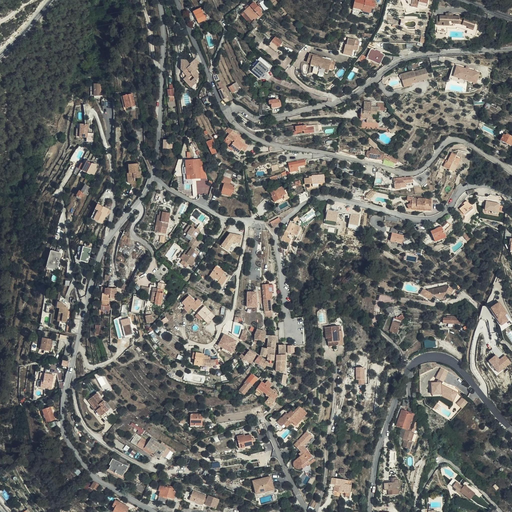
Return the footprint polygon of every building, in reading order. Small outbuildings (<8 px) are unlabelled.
[(362,11),(372,13),(373,8),(375,8),(376,2),(374,1),(372,1),(372,0),(354,0),(353,7),(363,10),(362,11)] [(242,11),(250,20),(253,17),(255,19),(257,16),(258,17),(261,14),(259,11),(261,9),(253,1),(242,11)] [(197,11),(193,12),(194,14),(197,20),(199,23),(208,20),(206,16),(205,17),(201,9),(197,11)] [(462,23),(461,16),(455,16),(455,12),(448,12),(448,15),(439,15),(439,21),(441,20),(441,21),(446,21),(445,25),(456,25),(456,24),(462,23)] [(461,14),(461,16),(462,23),(471,27),(471,24),(477,26),(479,21),(461,14)] [(275,39),(272,43),(279,48),(282,44),(280,41),(279,43),(275,39)] [(357,41),(349,40),(348,44),(346,43),(344,51),(352,53),(352,50),(358,51),(359,46),(356,46),(357,41)] [(279,48),(272,43),(269,46),(276,51),(279,48)] [(369,58),(381,63),(384,55),(381,53),(381,51),(376,50),(376,51),(372,49),(369,58)] [(313,72),(319,74),(323,60),(318,59),(318,57),(310,55),(307,64),(311,65),(311,66),(315,68),(313,72)] [(200,63),(200,62),(195,57),(189,62),(185,58),(180,58),(180,68),(183,70),(182,76),(183,78),(187,75),(188,76),(191,74),(194,77),(190,81),(194,85),(198,81),(198,77),(199,76),(199,73),(194,68),(200,63)] [(254,72),(264,78),(272,66),(260,58),(257,61),(260,63),(254,72)] [(323,60),(319,74),(323,75),(324,70),(329,72),(329,71),(333,72),(336,63),(327,60),(327,61),(323,60)] [(478,74),(468,71),(464,69),(455,67),(452,77),(475,84),(478,74)] [(224,92),(225,91),(224,88),(216,70),(215,73),(224,92)] [(214,81),(225,104),(229,102),(224,92),(215,73),(214,81)] [(403,82),(404,88),(412,86),(412,87),(431,83),(429,73),(416,76),(416,75),(406,77),(407,81),(403,82)] [(187,75),(183,78),(192,87),(194,85),(190,81),(194,77),(191,74),(188,76),(187,75)] [(242,93),(239,87),(232,90),(234,96),(242,93)] [(131,93),(123,96),(123,98),(123,100),(124,104),(127,104),(128,108),(135,106),(131,93)] [(215,107),(212,99),(204,102),(207,106),(208,106),(210,109),(215,107)] [(372,123),(378,123),(378,119),(378,114),(382,114),(382,109),(385,109),(385,106),(377,106),(377,102),(369,101),(369,106),(370,107),(370,109),(368,109),(366,109),(366,120),(371,119),(372,123)] [(275,112),(285,110),(284,106),(282,106),(282,103),(280,103),(271,104),(272,108),(274,108),(275,112)] [(309,138),(319,136),(318,131),(311,132),(311,130),(299,131),(299,129),(290,130),(290,134),(296,134),(296,139),(301,139),(301,137),(308,136),(309,138)] [(241,135),(240,135),(238,137),(245,148),(248,146),(242,136),(241,135)] [(245,148),(238,137),(237,136),(232,139),(233,142),(231,143),(234,148),(232,149),(238,158),(244,155),(246,158),(250,155),(245,148)] [(501,145),(511,151),(511,149),(511,140),(508,138),(507,139),(505,139),(501,145)] [(212,152),(217,150),(213,142),(208,144),(212,152)] [(373,153),(380,154),(378,150),(374,149),(373,152),(370,152),(368,157),(372,158),(373,153)] [(372,158),(372,161),(386,162),(387,160),(391,163),(393,162),(387,157),(380,154),(373,153),(372,158)] [(444,171),(454,176),(462,161),(452,156),(447,167),(446,167),(444,171)] [(86,163),(81,170),(84,172),(87,173),(94,174),(96,164),(90,163),(87,161),(86,163)] [(135,162),(126,163),(127,172),(125,173),(127,182),(132,184),(134,180),(137,181),(136,177),(139,177),(138,173),(137,173),(136,171),(135,162)] [(188,167),(189,176),(202,174),(201,166),(188,167)] [(284,176),(272,179),(274,186),(281,183),(279,179),(281,178),(282,179),(285,178),(284,176)] [(311,182),(307,182),(308,185),(315,184),(315,185),(322,184),(322,183),(328,182),(327,176),(324,176),(324,177),(321,177),(320,178),(313,179),(313,180),(311,180),(311,182)] [(406,177),(399,176),(397,178),(398,187),(407,186),(407,184),(409,184),(408,179),(406,179),(406,177)] [(228,182),(228,186),(227,193),(236,195),(236,192),(238,192),(239,184),(228,182)] [(85,195),(87,191),(90,188),(85,184),(81,191),(79,191),(76,195),(81,199),(82,196),(84,197),(85,195)] [(277,204),(286,201),(285,198),(289,197),(286,189),(274,193),(275,198),(274,198),(277,204)] [(373,200),(380,193),(374,191),(370,197),(370,199),(373,199),(373,200)] [(428,208),(428,211),(434,211),(434,200),(415,199),(413,197),(409,196),(409,201),(413,201),(413,203),(409,206),(412,210),(414,208),(414,209),(419,209),(420,207),(428,208)] [(476,211),(475,203),(471,205),(466,200),(461,204),(462,206),(458,210),(465,218),(464,221),(469,222),(471,216),(476,211)] [(498,212),(500,203),(486,200),(485,209),(498,212)] [(107,214),(109,210),(97,204),(90,218),(102,224),(107,214)] [(337,221),(339,211),(327,209),(326,219),(337,221)] [(160,212),(159,216),(160,216),(158,226),(167,228),(170,214),(160,212)] [(201,213),(197,217),(202,221),(206,216),(201,213)] [(348,227),(358,230),(361,215),(351,213),(348,227)] [(273,226),(281,222),(278,218),(270,221),(273,226)] [(291,222),(286,230),(289,232),(296,235),(300,227),(291,222)] [(200,232),(198,231),(196,229),(193,227),(190,225),(189,225),(184,232),(193,238),(188,245),(189,246),(186,250),(189,252),(183,260),(192,266),(195,261),(194,260),(199,253),(195,249),(201,240),(196,237),(200,232)] [(158,226),(156,226),(154,232),(165,234),(167,228),(158,226)] [(444,231),(445,230),(442,227),(436,230),(436,229),(430,232),(435,242),(446,237),(444,231)] [(289,232),(286,230),(285,230),(280,238),(285,242),(290,244),(291,239),(287,237),(289,232)] [(241,244),(243,235),(227,231),(223,249),(234,251),(236,242),(241,244)] [(392,232),(390,240),(402,244),(405,235),(392,232)] [(91,248),(82,246),(80,256),(79,260),(79,261),(87,263),(91,248)] [(46,267),(47,268),(56,270),(61,253),(50,250),(46,267)] [(180,258),(183,260),(189,252),(186,250),(180,258)] [(216,266),(210,275),(215,278),(216,278),(219,280),(217,283),(222,286),(227,278),(223,275),(225,272),(216,266)] [(395,286),(379,280),(378,285),(393,291),(395,286)] [(164,292),(164,290),(158,288),(158,285),(154,284),(154,286),(150,285),(150,289),(153,289),(151,301),(155,303),(155,304),(161,305),(163,295),(165,295),(166,293),(164,292)] [(262,285),(265,312),(272,312),(270,299),(269,299),(268,285),(262,285)] [(450,295),(453,289),(449,286),(448,287),(446,286),(428,289),(427,291),(423,288),(419,294),(430,300),(432,297),(440,301),(440,300),(442,301),(447,294),(450,295)] [(111,301),(111,288),(101,287),(100,293),(103,294),(101,311),(108,311),(109,311),(110,310),(111,310),(111,308),(112,305),(110,305),(111,301)] [(256,292),(247,292),(247,307),(257,306),(256,292)] [(58,306),(57,311),(61,312),(59,320),(65,321),(67,310),(66,309),(67,305),(61,300),(57,299),(55,306),(58,306)] [(509,321),(505,314),(507,313),(500,301),(490,307),(501,326),(509,321)] [(203,318),(208,323),(216,316),(205,305),(195,315),(200,320),(203,318)] [(397,306),(393,306),(394,312),(395,316),(400,313),(400,311),(399,311),(399,309),(403,309),(403,306),(397,306)] [(394,317),(390,331),(394,332),(397,333),(400,321),(404,317),(402,314),(398,317),(396,316),(396,317),(394,317)] [(131,317),(122,319),(125,336),(134,335),(131,317)] [(162,321),(160,318),(150,329),(152,332),(154,330),(157,328),(160,331),(163,327),(159,324),(162,321)] [(343,345),(341,331),(339,331),(339,326),(325,327),(326,338),(327,338),(328,346),(343,345)] [(266,331),(257,329),(255,334),(255,337),(264,339),(265,339),(265,338),(266,335),(266,331)] [(154,332),(149,335),(152,339),(154,338),(159,343),(160,342),(154,332)] [(276,336),(268,335),(268,338),(267,343),(276,344),(276,336)] [(230,340),(224,336),(218,346),(223,348),(230,351),(236,341),(231,339),(230,340)] [(52,340),(41,339),(40,351),(50,352),(52,340)] [(425,348),(436,347),(436,339),(424,340),(425,348)] [(276,344),(267,343),(267,348),(262,348),(260,355),(264,357),(265,354),(268,355),(274,355),(275,348),(276,345),(276,344)] [(242,354),(239,356),(244,362),(248,357),(253,360),(257,354),(249,350),(244,356),(242,354)] [(204,355),(204,354),(193,352),(192,359),(195,360),(194,364),(202,366),(203,359),(204,355)] [(488,360),(498,373),(511,363),(505,354),(499,358),(496,354),(488,360)] [(265,368),(266,366),(268,362),(262,358),(258,364),(265,368)] [(285,371),(285,360),(276,360),(276,371),(285,371)] [(364,367),(354,365),(351,382),(354,382),(361,384),(364,367)] [(438,370),(435,377),(442,381),(446,374),(438,370)] [(44,374),(43,382),(46,383),(45,388),(51,389),(53,375),(44,374)] [(257,379),(252,374),(243,385),(244,385),(239,392),(244,396),(257,379)] [(435,379),(434,380),(436,381),(434,385),(431,385),(432,394),(433,394),(439,393),(444,396),(445,394),(454,398),(455,395),(452,391),(448,388),(441,384),(442,382),(440,382),(437,380),(435,379)] [(266,395),(271,389),(269,387),(272,385),(267,381),(265,384),(262,382),(257,387),(259,388),(263,392),(266,395)] [(452,391),(455,395),(457,391),(448,387),(448,388),(452,391)] [(272,390),(271,389),(266,395),(269,397),(266,400),(272,405),(278,395),(277,394),(278,392),(274,388),(272,390)] [(104,405),(106,404),(97,393),(88,400),(101,416),(108,410),(104,405)] [(456,402),(462,408),(468,402),(462,395),(456,402)] [(277,422),(280,425),(282,427),(288,420),(291,422),(296,426),(302,420),(301,419),(307,413),(299,406),(293,412),(291,410),(287,414),(286,413),(282,418),(281,417),(277,422)] [(54,419),(49,407),(42,410),(47,422),(54,419)] [(397,426),(406,429),(407,429),(411,419),(412,419),(414,414),(402,410),(397,426)] [(176,418),(168,412),(165,415),(173,421),(176,418)] [(202,425),(202,414),(191,414),(190,425),(202,425)] [(282,427),(280,425),(277,428),(277,429),(278,430),(278,431),(279,431),(280,431),(285,426),(286,428),(291,422),(288,420),(282,427)] [(412,442),(414,439),(412,438),(413,434),(412,434),(405,432),(403,439),(404,439),(403,442),(405,442),(403,448),(410,450),(413,443),(412,442)] [(253,445),(251,435),(245,436),(244,434),(237,436),(238,440),(235,441),(236,445),(238,444),(239,448),(253,445)] [(144,446),(146,439),(135,435),(132,443),(144,446)] [(162,456),(167,448),(152,438),(145,448),(160,459),(162,456)] [(168,446),(167,448),(162,456),(165,458),(172,448),(171,448),(170,447),(170,446),(169,447),(168,446)] [(300,468),(301,468),(300,466),(308,460),(310,463),(311,464),(315,460),(307,450),(303,454),(302,455),(301,455),(300,456),(298,458),(297,459),(295,460),(295,461),(294,462),(293,463),(293,464),(293,465),(294,467),(295,468),(297,469),(300,468)] [(126,472),(128,467),(113,459),(107,471),(123,480),(125,478),(124,477),(126,473),(126,472)] [(300,466),(301,468),(302,469),(310,463),(308,460),(300,466)] [(272,476),(253,479),(255,494),(275,490),(272,476)] [(81,483),(75,477),(73,479),(79,484),(78,486),(81,488),(83,486),(81,483)] [(348,493),(349,485),(350,481),(332,478),(331,484),(335,485),(334,491),(348,493)] [(399,487),(399,480),(397,480),(397,478),(391,478),(391,482),(384,483),(385,490),(388,490),(388,495),(399,495),(398,488),(399,487)] [(463,487),(456,481),(452,486),(456,489),(455,490),(462,495),(463,494),(460,491),(463,487)] [(97,490),(100,485),(94,482),(91,487),(97,490)] [(142,492),(144,487),(137,484),(135,489),(142,492)] [(174,499),(176,492),(175,491),(176,488),(170,486),(169,488),(160,485),(158,491),(160,491),(159,497),(166,499),(167,497),(174,499)] [(470,500),(471,498),(474,495),(475,494),(465,485),(463,487),(460,491),(463,494),(470,500)] [(204,502),(205,498),(206,496),(193,491),(189,500),(191,501),(189,508),(192,510),(194,507),(201,510),(204,502)] [(88,498),(79,493),(76,497),(79,499),(80,498),(86,501),(88,498)] [(208,496),(207,499),(205,503),(205,504),(215,508),(219,500),(208,496)] [(113,511),(126,511),(129,507),(116,501),(113,506),(116,508),(114,511),(113,511)]
